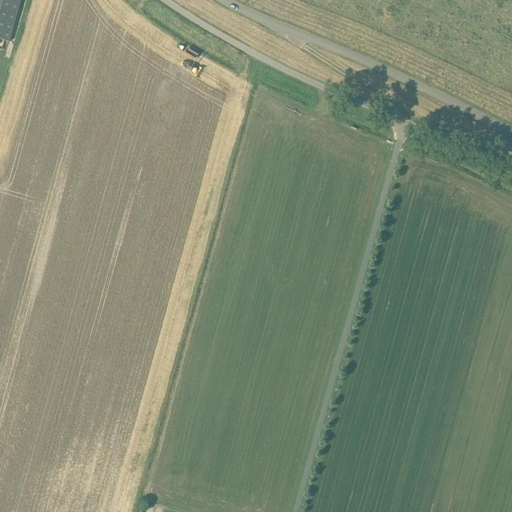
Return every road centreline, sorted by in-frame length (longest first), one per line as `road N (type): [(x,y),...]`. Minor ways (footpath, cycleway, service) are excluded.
road 1 (unclassified): [(295,511),(399,125)]
road 2 (unclassified): [(399,125),(254,58),(158,0)]
road 3 (tertiary): [(511,129),(314,39)]
road 4 (unclassified): [(511,175),(399,125)]
road 5 (unclassified): [(399,125),(375,89),(314,39)]
